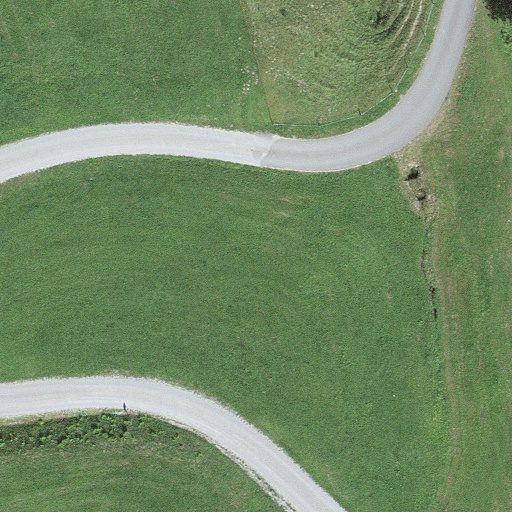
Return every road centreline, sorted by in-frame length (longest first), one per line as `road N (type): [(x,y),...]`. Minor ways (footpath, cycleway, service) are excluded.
road 1 (track): [(459,0),(428,95),(377,143),(338,155),(281,155),(116,140),(0,165)]
road 2 (track): [(0,400),(105,391),(152,396),(237,438),(323,511)]
